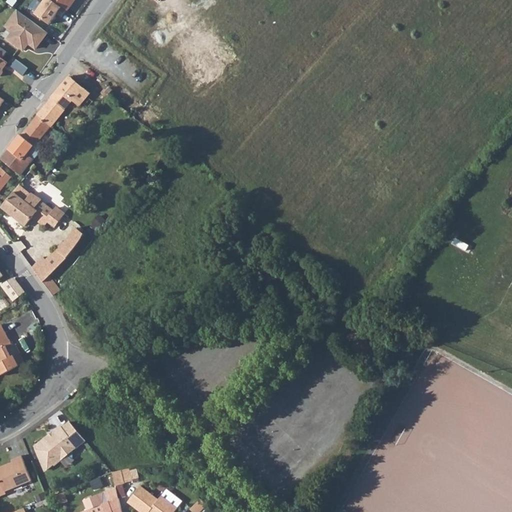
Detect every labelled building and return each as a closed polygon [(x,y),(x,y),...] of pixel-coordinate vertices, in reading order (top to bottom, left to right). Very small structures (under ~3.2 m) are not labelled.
[(65,10),(51,0),(42,0),(33,13),(48,24),(56,13),(60,17),(65,10)] [(53,0),(67,10),(73,0),(53,0)] [(47,32),(16,11),(5,27),(12,32),(7,39),(22,50),(26,42),(35,49),(47,32)] [(27,68),(16,60),(11,66),(22,75),(27,68)] [(1,161),(20,177),(40,152),(39,151),(42,147),(37,143),(50,127),(73,100),(79,105),(91,93),(70,77),(60,89),(44,109),(22,136),(21,135),(1,161)] [(0,191),(9,179),(6,176),(7,174),(0,167),(0,191)] [(20,185),(14,193),(25,202),(32,194),(20,185)] [(2,207),(27,227),(33,218),(38,213),(35,210),(42,202),(42,201),(33,193),(32,194),(25,202),(14,193),(3,206),(2,207)] [(35,210),(38,213),(46,220),(53,211),(42,202),(35,210)] [(49,222),(56,228),(63,217),(55,211),(54,210),(53,211),(46,220),(49,222)] [(46,220),(38,213),(33,218),(45,228),(49,222),(46,220)] [(43,258),(32,269),(35,273),(53,296),(60,292),(57,287),(49,277),(67,259),(84,235),(77,229),(62,249),(59,252),(57,250),(46,261),(43,258)] [(15,278),(3,287),(13,301),(25,292),(15,278)] [(0,324),(0,374),(1,375),(19,366),(13,356),(12,356),(7,348),(13,345),(1,324),(0,324)] [(13,345),(7,348),(12,356),(13,356),(19,366),(25,363),(15,344),(13,345)] [(83,398),(86,402),(93,396),(89,392),(83,398)] [(85,436),(72,420),(64,427),(62,425),(37,445),(47,469),(56,462),(56,463),(62,458),(65,453),(71,447),(77,446),(82,442),(81,440),(85,436)] [(0,495),(8,493),(7,490),(32,479),(23,455),(13,459),(15,462),(10,465),(9,463),(0,466),(0,495)] [(114,471),(117,485),(125,484),(125,482),(133,480),(133,479),(140,477),(138,468),(131,469),(131,468),(114,471)] [(184,499),(170,488),(164,495),(163,494),(160,498),(142,484),(129,500),(144,511),(150,511),(175,511),(179,507),(178,506),(184,499)] [(89,507),(76,511),(123,511),(118,489),(107,491),(107,489),(85,498),(89,507)] [(203,498),(192,509),(195,511),(200,511),(209,504),(203,498)]
